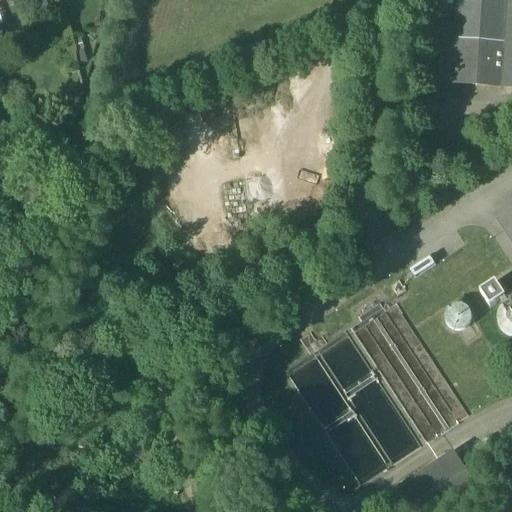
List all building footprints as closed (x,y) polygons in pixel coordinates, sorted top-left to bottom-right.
[(32,0),(38,17),(49,13),(44,0),(32,0)] [(438,83),(511,88),(511,0),(458,0),(456,27),(443,26),(438,83)] [(511,240),(511,208),(497,218),(511,240)] [(396,299),(405,293),(398,282),(389,287),(396,299)] [(479,294),(489,310),(505,299),(495,284),(479,294)] [(511,303),(505,305),(500,310),(497,316),(497,322),(498,329),(502,334),(508,338),(511,338),(511,303)] [(360,324),(350,330),(426,445),(468,418),(395,307),(385,314),(379,305),(357,320),(360,324)] [(467,330),(471,323),(471,314),(465,308),(456,306),(449,309),(444,316),(445,325),(450,331),(459,333),(467,330)] [(309,357),(284,373),(360,489),(421,449),(345,333),(326,345),(321,338),(315,342),(310,334),(299,341),(309,357)] [(464,464),(468,463),(471,459),(470,455),(467,452),(463,452),(459,454),(458,459),(460,462),(464,464)] [(400,491),(413,511),(451,511),(478,494),(452,456),(400,491)]
